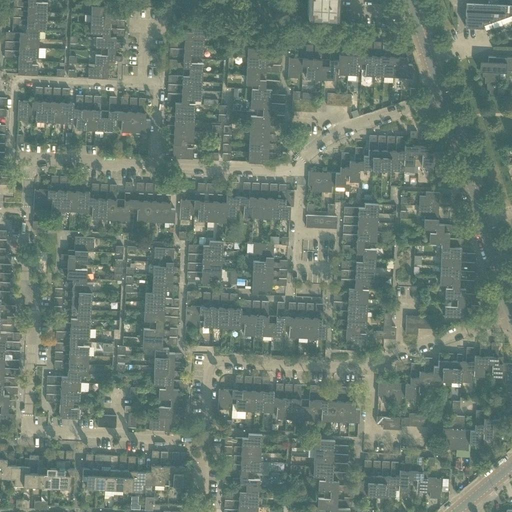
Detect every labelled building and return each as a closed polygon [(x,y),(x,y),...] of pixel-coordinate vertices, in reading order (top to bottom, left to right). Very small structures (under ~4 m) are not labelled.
[(13,0),(14,5),(14,6),(27,7),(34,7),(34,10),(47,11),(47,3),(41,2),(41,1),(41,0),(27,0),(28,1),(28,2),(21,2),(21,0),(13,0)] [(91,0),(92,4),(91,5),(104,6),(104,10),(111,11),(111,10),(111,6),(118,6),(118,8),(118,9),(125,9),(125,8),(125,2),(111,2),(111,1),(111,0),(105,0),(91,0)] [(309,0),(309,13),(334,14),(334,0),(309,0)] [(465,27),(486,28),(485,24),(484,24),(485,4),(466,3),(465,27)] [(485,24),(486,28),(511,29),(511,4),(485,4),(484,24),(485,24)] [(91,13),(91,14),(104,15),(104,19),(110,20),(110,19),(110,15),(117,16),(117,17),(117,18),(125,18),(125,17),(125,11),(111,11),(104,10),(104,6),(91,5),(91,13)] [(13,14),(13,15),(27,16),(34,16),(34,19),(46,20),(47,11),(34,10),(34,7),(27,7),(27,10),(27,11),(21,11),(21,9),(13,8),(13,14)] [(91,22),(91,24),(104,25),(103,28),(110,29),(110,28),(110,24),(117,25),(117,26),(117,27),(124,27),(124,26),(124,24),(125,20),(110,20),(104,19),(104,15),(91,14),(91,22)] [(13,23),(13,24),(27,25),(26,29),(26,30),(39,31),(46,31),(46,30),(46,20),(34,19),(34,16),(27,16),(27,19),(27,20),(20,20),(20,18),(13,17),(13,23)] [(90,32),(90,33),(96,34),(96,36),(96,37),(109,37),(110,36),(110,33),(116,34),(116,35),(116,36),(124,36),(124,35),(124,31),(124,29),(110,29),(103,28),(104,25),(91,24),(90,32)] [(184,35),(184,39),(191,39),(192,35),(203,36),(204,26),(191,26),(191,30),(185,30),(171,30),(170,36),(178,37),(178,35),(184,35)] [(5,38),(5,39),(13,40),(13,37),(19,38),(19,41),(19,42),(26,42),(26,41),(26,37),(39,38),(39,31),(26,30),(26,32),(26,33),(20,33),(12,33),(5,32),(5,38)] [(184,44),(184,48),(191,49),(191,44),(203,45),(203,36),(192,35),(191,39),(184,39),(170,39),(170,45),(177,46),(177,44),(184,44)] [(5,47),(5,48),(12,49),(12,47),(19,47),(19,50),(19,51),(25,52),(25,50),(26,46),(39,47),(39,38),(26,37),(26,41),(26,42),(19,42),(5,42),(5,47)] [(96,46),(96,47),(102,47),(102,50),(102,51),(115,52),(115,51),(115,47),(122,48),(122,46),(122,43),(115,42),(115,41),(116,38),(109,37),(96,37),(96,46)] [(339,53),(339,60),(338,74),(347,74),(348,61),(353,61),(353,54),(348,54),(349,47),(351,48),(351,40),(345,40),(344,54),(339,53)] [(354,40),(353,54),(353,61),(348,61),(347,74),(358,75),(358,69),(362,69),(363,54),(357,54),(358,48),(360,48),(360,40),(354,40)] [(367,55),(363,54),(362,69),(366,69),(366,75),(375,76),(375,62),(371,62),(371,55),(372,41),(365,41),(365,48),(367,48),(367,55)] [(376,55),(371,55),(371,62),(375,62),(375,76),(384,76),(385,63),(380,62),(380,55),(381,42),(374,41),(374,49),(376,49),(376,55)] [(385,56),(380,55),(380,62),(385,63),(384,76),(393,77),(393,63),(389,63),(389,56),(390,42),(383,42),(383,49),(385,49),(385,56)] [(394,56),(389,56),(389,63),(393,63),(393,77),(402,77),(402,64),(398,63),(398,57),(399,42),(392,42),(392,50),(394,50),(394,56)] [(248,47),(247,56),(260,57),(260,53),(267,53),(281,54),(282,47),(274,46),(274,48),(267,48),(267,43),(260,43),(260,47),(248,47)] [(183,53),(183,57),(196,58),(197,54),(203,54),(203,45),(191,44),(191,49),(184,48),(170,48),(169,54),(177,55),(177,53),(183,53)] [(306,78),(316,78),(316,65),(312,65),(312,58),(313,44),(306,44),(306,52),(308,52),(307,58),(303,58),(303,71),(307,72),(306,78)] [(316,78),(325,79),(326,59),(321,59),(322,45),(315,44),(315,52),(317,52),(317,59),(312,58),(312,65),(316,65),(316,78)] [(326,59),(325,79),(334,79),(335,74),(338,74),(339,60),(335,60),(335,53),(337,53),(337,45),(330,45),(330,59),(326,59)] [(4,56),(4,57),(12,58),(12,56),(19,56),(18,59),(18,61),(32,61),(32,60),(32,57),(38,58),(38,57),(39,47),(26,46),(25,50),(25,52),(19,51),(4,51),(4,56)] [(403,57),(398,57),(398,63),(402,64),(402,77),(411,77),(412,64),(408,64),(408,57),(407,57),(408,50),(403,50),(403,57)] [(95,64),(95,65),(108,66),(114,66),(114,61),(118,61),(121,61),(121,60),(122,57),(115,56),(115,55),(115,52),(102,51),(101,54),(101,55),(95,55),(95,64)] [(247,56),(247,65),(260,66),(260,62),(267,62),(281,63),(281,56),(273,56),(273,58),(267,57),(267,53),(260,53),(260,57),(247,56)] [(183,66),(183,71),(202,72),(202,62),(196,62),(196,58),(183,57),(183,62),(177,62),(177,59),(169,59),(169,66),(183,66)] [(299,71),(303,71),(303,58),(289,57),(288,77),(298,77),(299,71)] [(480,61),(479,71),(483,71),(483,77),(485,77),(485,83),(487,83),(487,89),(490,89),(489,96),(497,96),(498,72),(498,70),(506,70),(511,70),(511,57),(507,58),(496,57),(488,57),(488,62),(480,61)] [(18,73),(18,75),(37,75),(37,74),(38,64),(32,64),(32,61),(18,61),(18,73)] [(247,65),(247,75),(266,76),(266,71),(281,72),(281,65),(273,64),(273,67),(266,66),(267,62),(260,62),(260,66),(247,65)] [(88,77),(88,78),(108,79),(108,78),(108,66),(95,65),(95,67),(95,68),(89,68),(88,77)] [(182,80),(182,84),(189,85),(189,80),(201,81),(202,72),(183,71),(182,75),(168,74),(168,81),(175,82),(176,79),(182,80)] [(252,84),(252,88),(265,89),(265,84),(272,85),(272,87),(280,87),(280,81),(266,80),(266,76),(247,75),(246,84),(252,84)] [(182,89),(181,93),(189,93),(189,89),(201,90),(201,81),(189,80),(189,85),(182,84),(168,84),(168,90),(175,91),(175,89),(182,89)] [(32,114),(32,115),(36,115),(36,120),(36,121),(45,122),(45,121),(46,108),(41,108),(42,102),(42,101),(42,88),(36,87),(35,94),(35,95),(37,95),(37,100),(37,102),(33,101),(32,114)] [(42,102),(41,108),(46,108),(45,121),(45,122),(54,122),(54,121),(55,108),(50,108),(51,102),(51,101),(51,88),(45,88),(44,94),(44,95),(47,95),(46,101),(46,102),(42,102)] [(51,102),(50,108),(55,108),(54,121),(54,122),(63,122),(63,121),(64,109),(59,109),(60,103),(60,102),(60,89),(53,88),(53,95),(53,96),(55,96),(55,101),(55,103),(51,102)] [(252,88),(251,97),(264,98),(264,103),(271,103),(271,98),(277,99),(277,101),(285,101),(285,95),(271,94),(271,89),(265,89),(252,88)] [(60,103),(59,109),(64,109),(63,121),(63,122),(73,123),(73,122),(73,109),(73,108),(74,103),(69,103),(69,102),(69,89),(63,89),(62,95),(62,96),(64,96),(64,102),(64,103),(60,103)] [(181,98),(181,103),(194,103),(194,99),(200,99),(201,90),(189,89),(189,93),(181,93),(167,92),(167,99),(174,100),(175,98),(181,98)] [(73,122),(73,123),(77,123),(76,128),(76,129),(86,130),(86,128),(87,116),(82,116),(82,110),(82,109),(83,96),(76,95),(76,102),(76,103),(78,103),(78,109),(78,110),(73,109),(73,122)] [(82,110),(82,116),(87,116),(86,128),(86,130),(95,130),(95,129),(95,116),(91,116),(91,110),(91,109),(92,96),(85,96),(85,102),(85,103),(87,104),(87,109),(87,110),(82,110)] [(91,110),(91,116),(95,116),(95,129),(95,130),(104,130),(104,129),(105,111),(100,111),(100,110),(101,97),(94,96),(94,103),(94,104),(96,104),(96,110),(91,110)] [(104,129),(104,130),(113,131),(113,130),(114,125),(118,125),(118,124),(118,112),(114,111),(114,105),(116,105),(116,104),(117,97),(110,97),(109,110),(109,111),(105,111),(104,129)] [(257,107),(257,111),(270,112),(270,107),(277,108),(277,110),(284,110),(285,103),(271,103),(264,103),(264,98),(251,97),(251,107),(257,107)] [(118,124),(118,125),(121,125),(121,130),(121,132),(131,132),(131,131),(131,118),(127,118),(127,112),(127,111),(128,98),(121,98),(121,104),(121,105),(123,105),(123,111),(123,112),(118,112),(118,124)] [(127,112),(127,118),(131,118),(131,131),(131,132),(140,132),(140,131),(140,118),(136,118),(136,112),(137,98),(130,98),(130,105),(130,106),(132,106),(132,112),(127,112)] [(136,112),(136,118),(140,118),(140,131),(140,132),(149,133),(149,132),(150,119),(145,119),(145,118),(146,113),(145,113),(145,112),(146,99),(139,99),(139,105),(139,106),(141,106),(141,112),(141,113),(136,112)] [(18,119),(18,120),(28,121),(28,120),(28,115),(32,115),(32,114),(33,101),(19,101),(18,119)] [(175,111),(174,116),(181,116),(181,112),(194,112),(194,103),(181,103),(175,102),(175,107),(168,107),(168,111),(175,111)] [(357,110),(350,112),(353,118),(359,116),(357,110)] [(251,115),(250,125),(262,125),(263,121),(270,121),(284,122),(284,115),(276,114),(276,117),(270,116),(270,112),(257,111),(257,115),(251,115)] [(174,120),(174,125),(181,125),(181,121),(193,121),(194,112),(181,112),(181,116),(174,116),(168,115),(168,120),(174,120)] [(174,129),(173,134),(180,134),(181,130),(193,130),(193,121),(181,121),(181,125),(174,125),(167,124),(167,129),(174,129)] [(250,125),(250,134),(262,134),(262,130),(269,130),(276,130),(276,126),(270,125),(270,121),(263,121),(262,125),(250,125)] [(173,138),(173,143),(186,143),(186,139),(192,140),(193,130),(181,130),(180,134),(173,134),(167,133),(167,138),(173,138)] [(250,134),(249,142),(262,143),(262,139),(269,139),(275,139),(276,135),(269,135),(269,130),(262,130),(262,134),(250,134)] [(404,164),(404,165),(414,165),(414,159),(418,160),(418,159),(419,146),(414,146),(414,139),(417,139),(417,132),(410,132),(410,137),(410,146),(405,145),(404,151),(405,151),(404,164)] [(418,159),(418,160),(422,160),(421,166),(432,166),(432,165),(433,152),(433,147),(428,147),(428,132),(421,132),(421,140),(423,140),(423,146),(419,146),(418,159)] [(363,156),(363,162),(364,162),(364,168),(364,169),(373,170),(373,169),(374,156),(378,156),(378,150),(374,150),(373,150),(374,143),(376,143),(376,136),(369,136),(369,141),(369,150),(368,150),(368,156),(363,156)] [(373,169),(373,170),(382,170),(382,169),(383,156),(387,157),(387,150),(383,150),(382,150),(383,144),(385,144),(385,136),(378,136),(378,150),(378,156),(374,156),(373,169)] [(382,169),(382,170),(391,170),(392,157),(396,157),(396,151),(392,151),(391,151),(392,144),(394,144),(394,137),(387,136),(387,150),(387,157),(383,156),(382,169)] [(391,170),(400,171),(400,165),(404,165),(404,164),(405,151),(404,151),(401,151),(400,151),(401,145),(403,145),(403,137),(396,137),(396,151),(396,157),(392,157),(391,170)] [(249,142),(249,152),(261,152),(261,148),(268,148),(275,149),(275,144),(269,143),(269,139),(262,139),(262,143),(249,142)] [(172,157),(172,158),(178,158),(191,159),(191,158),(192,147),(186,147),(186,143),(173,143),(172,157)] [(248,161),(248,162),(261,162),(262,162),(262,157),(274,158),(275,153),(268,153),(268,148),(261,148),(261,152),(249,152),(248,161)] [(349,180),(349,181),(358,181),(359,169),(364,169),(364,168),(364,162),(363,162),(359,162),(359,155),(361,155),(362,148),(355,148),(354,162),(349,161),(349,167),(350,167),(349,180)] [(446,153),(433,152),(432,166),(435,167),(435,172),(445,173),(446,153)] [(336,173),(335,186),(345,187),(345,181),(349,181),(349,180),(350,167),(349,167),(346,167),(345,167),(345,161),(348,161),(348,153),(341,153),(340,167),(340,173),(336,173)] [(414,165),(404,165),(404,174),(417,174),(418,166),(418,160),(414,159),(414,165)] [(308,177),(308,185),(312,185),(312,191),(322,192),(323,172),(308,171),(308,177)] [(323,172),(322,192),(331,192),(331,186),(335,186),(336,173),(323,172)] [(48,202),(48,203),(52,204),(52,209),(52,210),(61,210),(61,209),(62,197),(57,196),(58,191),(58,190),(58,176),(51,176),(51,182),(51,183),(54,184),(53,189),(53,190),(49,190),(48,202)] [(58,191),(57,196),(62,197),(61,209),(61,210),(70,211),(70,210),(71,197),(66,197),(66,191),(66,190),(67,177),(60,177),(60,183),(60,184),(62,184),(62,190),(62,191),(58,191)] [(66,191),(66,197),(71,197),(70,210),(70,211),(79,211),(79,210),(80,197),(75,197),(75,191),(76,177),(69,177),(69,183),(69,184),(71,184),(71,190),(71,191),(66,191)] [(75,191),(75,197),(80,197),(79,210),(79,211),(88,212),(88,211),(89,198),(89,197),(89,192),(84,192),(84,191),(85,184),(85,183),(85,178),(78,177),(78,184),(78,185),(80,185),(80,191),(80,192),(75,191)] [(227,195),(226,201),(226,215),(235,216),(235,210),(240,210),(240,196),(236,196),(236,189),(238,189),(239,182),(232,182),(231,195),(227,195)] [(245,196),(240,196),(240,210),(244,210),(243,216),(253,216),(254,203),(249,203),(250,196),(250,182),(243,182),(243,190),(245,190),(245,196)] [(254,197),(250,196),(249,203),(254,203),(253,216),(262,217),(262,204),(258,203),(258,197),(259,183),(252,182),(252,190),(254,190),(254,197)] [(263,197),(258,197),(258,203),(262,204),(262,217),(271,217),(271,204),(267,204),(267,197),(268,183),(261,183),(261,191),(263,191),(263,197)] [(272,197),(267,197),(267,204),(271,204),(271,217),(280,218),(281,205),(276,204),(276,198),(277,184),(270,183),(270,191),(272,191),(272,197)] [(88,211),(88,212),(92,212),(92,217),(91,218),(101,218),(101,217),(102,205),(98,204),(98,199),(98,198),(98,184),(92,184),(91,191),(93,192),(93,197),(93,198),(89,198),(88,211)] [(98,199),(98,204),(102,205),(101,217),(101,218),(111,219),(111,218),(111,205),(107,205),(107,199),(107,198),(108,185),(101,184),(100,191),(100,192),(102,192),(102,198),(102,199),(98,199)] [(281,198),(276,198),(276,204),(281,205),(280,218),(289,218),(290,205),(293,205),(294,190),(286,190),(286,184),(279,184),(279,191),(281,191),(281,198)] [(107,199),(107,205),(111,205),(111,218),(111,219),(120,219),(120,218),(120,205),(116,205),(116,199),(117,185),(110,185),(110,192),(109,192),(112,192),(112,198),(112,199),(107,199)] [(34,208),(34,209),(44,209),(44,208),(44,203),(48,203),(48,202),(49,190),(35,189),(34,207),(34,208)] [(420,196),(419,205),(439,206),(439,192),(426,192),(426,196),(420,196)] [(116,199),(116,205),(120,205),(120,218),(120,219),(129,220),(129,219),(129,213),(133,213),(133,200),(129,200),(129,199),(129,193),(125,193),(125,199),(125,200),(116,199)] [(198,220),(208,220),(208,207),(204,207),(204,201),(204,194),(200,193),(200,200),(195,200),(194,213),(198,213),(198,220)] [(133,200),(133,213),(137,213),(136,219),(136,220),(146,220),(147,207),(143,207),(143,201),(143,200),(143,194),(139,194),(138,200),(138,201),(133,200)] [(143,201),(143,207),(147,207),(146,220),(155,221),(155,220),(156,208),(152,207),(152,201),(152,200),(152,194),(148,194),(147,200),(147,201),(143,201)] [(208,220),(217,221),(217,208),(213,207),(213,201),(213,194),(209,194),(209,201),(204,201),(204,207),(208,207),(208,220)] [(217,208),(217,221),(226,221),(226,215),(226,201),(222,201),(222,195),(218,194),(218,201),(213,201),(213,207),(217,208)] [(152,201),(152,207),(156,208),(155,220),(155,221),(164,221),(165,208),(161,208),(161,202),(161,201),(161,195),(157,195),(156,201),(152,201)] [(161,202),(161,208),(165,208),(164,221),(174,222),(174,221),(174,209),(170,208),(170,195),(166,195),(165,201),(165,202),(161,202)] [(190,213),(194,213),(195,200),(181,200),(180,219),(190,219),(190,213)] [(359,212),(358,216),(365,217),(365,212),(378,213),(378,203),(365,203),(365,207),(359,207),(345,207),(344,213),(352,214),(352,212),(359,212)] [(423,215),(423,219),(438,220),(439,206),(419,205),(419,215),(423,215)] [(358,221),(358,225),(364,226),(365,221),(377,222),(378,213),(365,212),(365,217),(358,216),(344,216),(344,223),(351,223),(352,221),(358,221)] [(430,229),(430,233),(443,233),(444,229),(450,229),(450,232),(458,232),(458,225),(444,225),(444,224),(438,224),(438,220),(423,219),(422,228),(430,229)] [(358,230),(358,234),(364,235),(364,230),(377,231),(377,222),(365,221),(364,226),(358,225),(344,225),(343,232),(351,232),(351,230),(358,230)] [(357,239),(357,244),(370,244),(370,240),(377,240),(377,231),(364,230),(364,235),(358,234),(343,234),(343,241),(351,241),(351,239),(357,239)] [(442,243),(441,247),(449,247),(449,243),(455,243),(455,245),(463,246),(463,239),(449,238),(449,234),(443,233),(430,233),(429,242),(442,243)] [(75,237),(75,250),(88,251),(88,247),(94,248),(95,238),(75,237)] [(203,250),(202,254),(209,254),(210,250),(222,250),(223,241),(221,241),(209,240),(209,245),(189,244),(189,251),(196,251),(196,249),(203,250)] [(260,253),(260,257),(273,257),(274,243),(255,243),(254,252),(260,253)] [(357,253),(356,257),(376,258),(376,248),(370,248),(370,244),(357,244),(357,248),(350,248),(351,245),(343,245),(342,252),(357,253)] [(441,247),(441,256),(454,257),(454,261),(460,262),(461,257),(467,258),(467,260),(475,260),(475,254),(461,253),(461,248),(449,247),(441,247)] [(155,248),(154,258),(160,258),(160,262),(166,262),(173,262),(174,249),(172,249),(155,248)] [(68,259),(68,263),(80,264),(80,260),(88,260),(88,251),(75,250),(69,250),(68,254),(61,254),(61,259),(68,259)] [(202,259),(202,263),(209,263),(209,259),(222,259),(222,250),(210,250),(209,254),(202,254),(189,253),(188,260),(196,260),(196,258),(202,259)] [(441,256),(441,265),(454,266),(453,271),(460,271),(460,266),(466,267),(466,269),(474,269),(475,262),(460,262),(454,261),(454,257),(441,256)] [(254,260),(253,270),(266,270),(266,266),(273,266),(286,267),(287,261),(279,260),(279,262),(273,262),(273,257),(260,257),(260,261),(254,260)] [(356,266),(356,271),(362,271),(362,266),(375,267),(376,258),(356,257),(356,262),(342,261),(342,268),(349,268),(349,266),(356,266)] [(202,267),(202,272),(209,272),(209,268),(222,268),(222,259),(209,259),(209,263),(202,263),(188,262),(188,269),(195,269),(195,267),(202,267)] [(153,266),(153,275),(166,276),(167,272),(172,272),(179,273),(180,268),(173,267),(173,262),(166,262),(160,262),(159,266),(153,266)] [(0,268),(3,269),(3,271),(11,271),(11,264),(0,263),(0,268)] [(67,277),(73,278),(73,277),(87,278),(87,268),(80,268),(80,264),(68,263),(68,268),(61,268),(60,272),(67,273),(67,277)] [(441,265),(440,274),(453,275),(453,280),(459,280),(460,275),(466,276),(466,278),(474,278),(474,272),(460,271),(453,271),(453,266),(441,265)] [(253,270),(253,279),(265,279),(266,275),(272,275),(286,276),(286,269),(279,269),(279,271),(273,271),(273,266),(266,266),(266,270),(253,270)] [(356,275),(355,280),(362,280),(362,275),(375,276),(375,267),(362,266),(362,271),(356,271),(341,270),(341,277),(349,277),(349,275),(356,275)] [(209,272),(202,272),(188,271),(187,278),(195,278),(195,276),(201,277),(201,281),(215,282),(215,278),(221,278),(222,268),(209,268),(209,272)] [(0,277),(3,277),(3,280),(10,280),(11,273),(0,272),(0,277)] [(153,275),(152,284),(153,284),(166,285),(166,281),(172,281),(179,282),(179,277),(172,277),(172,272),(167,272),(166,276),(153,275)] [(446,284),(446,288),(459,288),(459,284),(465,285),(465,287),(474,287),(474,281),(459,280),(453,280),(453,275),(440,274),(440,284),(446,284)] [(253,279),(252,288),(253,288),(259,288),(272,289),(272,285),(285,285),(286,285),(286,278),(279,278),(279,280),(272,280),(272,275),(266,275),(265,279),(253,279)] [(355,284),(355,289),(368,290),(368,285),(374,286),(375,276),(362,275),(362,280),(355,280),(341,279),(341,286),(348,286),(349,284),(355,284)] [(66,286),(72,287),(79,287),(79,292),(92,292),(92,282),(87,282),(87,278),(73,277),(73,278),(73,282),(66,282),(66,286)] [(152,284),(152,293),(165,293),(165,290),(171,291),(172,290),(178,291),(179,286),(172,285),(172,281),(166,281),(166,285),(153,284),(152,284)] [(66,295),(72,296),(78,296),(78,300),(91,301),(92,292),(79,292),(79,287),(72,287),(72,291),(66,291),(66,295)] [(451,298),(451,302),(464,303),(464,298),(471,298),(471,300),(479,301),(479,294),(465,293),(465,289),(459,288),(446,288),(445,298),(451,298)] [(348,298),(348,302),(355,302),(355,298),(368,298),(368,290),(355,289),(349,289),(349,293),(334,292),(334,299),(342,300),(342,297),(348,298)] [(145,292),(145,301),(145,302),(159,302),(158,307),(164,307),(165,303),(171,303),(171,306),(178,306),(179,299),(178,299),(165,298),(164,298),(165,295),(165,294),(165,293),(152,293),(145,292)] [(203,326),(213,327),(214,314),(209,313),(209,307),(210,292),(203,292),(203,300),(205,300),(205,307),(200,307),(199,320),(203,320),(203,326)] [(213,327),(222,327),(223,314),(218,314),(218,307),(219,293),(213,292),(212,300),(214,300),(214,307),(209,307),(209,313),(214,314),(213,327)] [(222,327),(231,327),(232,314),(227,314),(228,308),(228,293),(221,293),(221,301),(223,301),(223,307),(218,307),(218,314),(223,314),(222,327)] [(231,327),(240,328),(241,314),(241,308),(237,308),(237,293),(231,293),(230,301),(232,301),(232,308),(228,308),(227,314),(232,314),(231,327)] [(65,304),(72,305),(78,305),(78,309),(91,310),(91,301),(78,300),(78,296),(72,296),(72,300),(65,300),(65,304)] [(348,306),(348,311),(354,311),(354,307),(367,307),(368,298),(355,298),(355,302),(348,302),(334,301),(333,308),(341,308),(341,306),(348,306)] [(0,314),(1,309),(7,309),(7,312),(15,312),(15,305),(1,305),(1,300),(0,300),(0,314)] [(244,334),(254,334),(254,321),(250,321),(250,314),(251,301),(244,300),(244,308),(245,308),(245,314),(241,314),(240,328),(244,328),(244,334)] [(145,301),(144,311),(145,311),(158,312),(158,316),(164,316),(164,312),(170,312),(170,314),(171,314),(178,315),(178,308),(165,307),(164,307),(158,307),(159,302),(145,302),(145,301)] [(254,334),(263,335),(263,322),(259,321),(259,315),(260,301),(253,301),(253,308),(255,308),(255,315),(250,314),(250,321),(254,321),(254,334)] [(263,335),(272,335),(272,316),(268,316),(269,301),(262,301),(262,309),(264,309),(264,315),(259,315),(259,321),(263,322),(263,335)] [(281,329),(285,330),(285,316),(281,316),(281,310),(284,310),(284,302),(278,302),(277,316),(272,316),(272,335),(281,336),(281,329)] [(289,336),(298,337),(299,323),(295,323),(295,317),(296,302),(289,302),(288,310),(290,310),(290,316),(285,316),(285,330),(289,330),(289,336)] [(464,303),(451,302),(451,306),(445,306),(444,316),(463,317),(464,312),(478,312),(479,306),(470,305),(470,308),(464,307),(464,303)] [(298,337),(307,337),(308,324),(304,324),(304,317),(305,303),(298,303),(298,310),(300,311),(299,317),(295,317),(295,323),(299,323),(298,337)] [(307,337),(317,337),(317,324),(313,324),(313,317),(314,303),(307,303),(306,311),(309,311),(308,317),(304,317),(304,324),(308,324),(307,337)] [(317,324),(317,337),(326,338),(326,325),(322,324),(322,318),(323,304),(316,303),(316,311),(318,311),(318,318),(313,317),(313,324),(317,324)] [(78,314),(77,318),(90,319),(91,310),(78,309),(78,305),(72,305),(71,309),(65,309),(64,313),(71,314),(78,314)] [(195,320),(199,320),(200,307),(186,306),(185,325),(195,326),(195,320)] [(347,316),(347,320),(354,320),(354,316),(367,316),(367,307),(354,307),(354,311),(348,311),(341,311),(340,315),(347,316)] [(144,311),(144,321),(150,321),(150,325),(163,325),(164,321),(170,321),(170,323),(171,323),(177,324),(178,317),(164,316),(158,316),(158,312),(145,311),(144,311)] [(383,326),(390,326),(391,326),(392,313),(384,313),(383,326)] [(0,322),(14,324),(15,317),(7,316),(6,319),(0,319),(0,314),(0,322)] [(347,325),(346,329),(360,330),(360,326),(366,326),(367,316),(354,316),(354,320),(347,320),(340,320),(340,324),(347,325)] [(70,328),(70,332),(77,332),(77,328),(90,329),(90,319),(77,318),(71,318),(71,323),(56,322),(56,329),(64,330),(64,327),(70,328)] [(144,328),(143,337),(157,338),(157,334),(163,335),(177,335),(177,328),(171,328),(170,328),(169,330),(164,330),(163,330),(163,325),(150,325),(149,328),(144,328)] [(70,336),(70,341),(83,341),(84,337),(90,338),(90,329),(77,328),(77,332),(70,332),(56,331),(56,338),(63,338),(63,336),(70,336)] [(360,330),(346,329),(346,343),(366,344),(366,334),(359,334),(360,330)] [(0,340),(5,341),(6,337),(12,337),(12,339),(20,340),(20,333),(6,332),(6,331),(0,331),(0,340)] [(143,337),(143,347),(155,348),(155,347),(162,348),(162,343),(163,343),(176,344),(177,337),(169,337),(169,339),(163,339),(163,335),(157,334),(157,338),(143,337)] [(0,349),(5,350),(5,346),(12,346),(12,348),(20,349),(20,342),(5,341),(0,340),(0,349)] [(55,349),(69,350),(76,350),(76,355),(89,356),(89,346),(83,345),(83,341),(70,341),(70,346),(63,345),(63,343),(56,343),(55,349)] [(475,355),(474,362),(475,362),(474,376),(484,376),(484,370),(488,370),(489,356),(484,356),(484,349),(487,350),(487,342),(480,342),(479,356),(475,355)] [(493,357),(489,356),(488,370),(492,371),(492,377),(502,377),(502,363),(503,364),(503,357),(498,357),(498,343),(492,342),(491,350),(493,350),(493,357)] [(103,343),(102,351),(112,352),(112,344),(103,343)] [(155,348),(154,357),(155,357),(168,357),(168,362),(174,362),(174,358),(175,358),(181,358),(181,354),(177,353),(176,353),(175,353),(174,353),(168,353),(168,348),(162,348),(155,347),(155,348)] [(466,347),(466,361),(465,368),(461,368),(460,381),(470,381),(470,376),(474,376),(475,362),(474,362),(470,362),(470,355),(473,355),(473,347),(466,347)] [(0,358),(5,359),(5,355),(12,355),(12,357),(19,357),(19,351),(5,350),(0,349),(0,358)] [(55,358),(69,359),(75,359),(75,364),(88,365),(89,356),(76,355),(76,350),(69,350),(69,355),(63,354),(63,352),(55,352),(55,358)] [(434,366),(434,372),(433,380),(442,380),(443,367),(447,367),(447,360),(443,360),(443,353),(439,353),(438,366),(434,366)] [(448,354),(447,360),(447,367),(443,367),(442,380),(451,381),(452,367),(456,367),(457,361),(452,361),(453,354),(448,354)] [(451,381),(451,387),(460,387),(460,381),(461,368),(465,368),(466,361),(461,361),(461,354),(457,354),(457,361),(456,367),(452,367),(451,381)] [(154,357),(154,366),(167,366),(167,371),(173,371),(173,367),(174,367),(180,367),(181,362),(174,362),(168,362),(168,357),(155,357),(154,357)] [(0,367),(4,368),(4,363),(11,364),(11,366),(19,366),(19,360),(5,359),(0,358),(0,367)] [(419,372),(419,377),(419,391),(429,392),(429,379),(433,380),(434,372),(429,372),(429,366),(432,366),(432,358),(425,358),(424,372),(419,372)] [(69,368),(68,372),(81,373),(88,374),(88,365),(75,364),(75,359),(69,359),(69,364),(62,363),(62,361),(55,361),(54,367),(69,368)] [(410,383),(406,383),(405,396),(415,397),(415,391),(419,391),(419,377),(414,377),(415,371),(417,371),(417,363),(411,363),(410,377),(410,383)] [(511,363),(503,364),(502,363),(502,377),(505,377),(505,383),(511,383),(511,363)] [(154,366),(153,375),(167,376),(167,380),(173,380),(173,376),(174,376),(180,376),(180,371),(174,371),(173,371),(167,371),(167,366),(154,366)] [(0,376),(4,377),(4,373),(11,373),(11,375),(18,375),(19,368),(4,368),(0,367),(0,376)] [(61,381),(61,385),(67,386),(68,381),(81,382),(81,373),(68,372),(68,376),(62,376),(47,376),(47,382),(55,383),(55,380),(61,381)] [(159,385),(159,388),(173,389),(173,384),(179,385),(179,387),(187,387),(187,381),(173,380),(167,380),(167,376),(153,375),(153,385),(159,385)] [(236,409),(245,410),(246,396),(241,396),(242,390),(242,376),(236,375),(235,383),(237,383),(237,390),(233,390),(232,403),(236,403),(236,409)] [(0,385),(4,386),(4,381),(10,382),(10,384),(18,384),(18,377),(4,377),(0,376),(0,385)] [(245,410),(254,410),(255,397),(251,397),(251,390),(252,376),(245,376),(244,383),(247,384),(246,390),(242,390),(241,396),(246,396),(245,410)] [(254,410),(263,411),(264,397),(260,397),(260,391),(261,377),(254,376),(253,384),(256,384),(255,391),(251,390),(251,397),(255,397),(254,410)] [(263,411),(272,411),(273,398),(273,392),(269,391),(269,377),(262,377),(262,384),(265,385),(264,391),(260,391),(260,397),(264,397),(263,411)] [(61,390),(61,394),(67,395),(67,390),(80,391),(81,382),(68,381),(67,386),(61,385),(47,385),(47,391),(54,392),(54,390),(61,390)] [(382,401),(391,402),(392,382),(378,382),(377,395),(382,395),(382,401)] [(392,382),(391,402),(401,402),(401,396),(405,396),(406,383),(392,382)] [(276,417),(286,418),(286,405),(282,405),(282,398),(283,384),(276,384),(276,391),(278,391),(278,399),(273,398),(272,411),(277,412),(276,417)] [(286,418),(295,418),(296,405),(291,405),(291,399),(292,384),(285,384),(285,392),(287,392),(287,399),(282,398),(282,405),(286,405),(286,418)] [(295,418),(304,419),(304,406),(300,405),(300,399),(301,385),(294,384),(294,392),(296,392),(296,399),(291,399),(291,405),(296,405),(295,418)] [(0,395),(8,396),(8,395),(3,395),(3,391),(9,391),(9,393),(18,394),(18,387),(4,386),(0,385),(0,395)] [(314,413),(318,413),(318,400),(314,400),(314,393),(316,393),(317,386),(310,385),(309,400),(300,399),(300,405),(304,406),(304,419),(313,419),(314,413)] [(321,420),(331,420),(331,407),(327,407),(327,401),(328,386),(321,386),(321,393),(323,394),(323,400),(318,400),(318,413),(322,413),(321,420)] [(331,420),(340,421),(341,407),(336,407),(336,401),(337,387),(330,386),(330,394),(332,394),(332,401),(327,401),(327,407),(331,407),(331,420)] [(340,421),(349,421),(349,408),(345,408),(345,401),(346,387),(339,387),(339,394),(341,394),(341,401),(336,401),(336,407),(341,407),(340,421)] [(349,408),(349,421),(358,422),(359,408),(354,408),(355,402),(354,402),(355,387),(348,387),(348,395),(350,395),(350,402),(345,401),(345,408),(349,408)] [(159,388),(158,398),(164,399),(164,402),(178,403),(178,398),(185,399),(185,394),(179,394),(179,393),(179,389),(173,389),(159,388)] [(228,403),(232,403),(233,390),(219,389),(218,408),(228,409),(228,403)] [(60,399),(60,403),(73,404),(74,400),(80,400),(80,391),(67,390),(67,395),(61,394),(46,394),(46,400),(54,401),(54,399),(60,399)] [(0,408),(8,409),(8,405),(15,405),(15,400),(8,400),(8,396),(0,395),(0,408)] [(158,406),(158,415),(171,416),(171,417),(177,417),(178,412),(184,412),(184,408),(177,408),(178,403),(164,402),(164,406),(158,406)] [(73,404),(60,403),(59,417),(79,418),(79,408),(73,408),(73,404)] [(484,419),(484,425),(484,439),(493,439),(494,427),(498,427),(499,420),(494,419),(494,413),(496,413),(496,405),(490,405),(489,419),(484,419)] [(0,422),(1,423),(7,423),(7,418),(14,419),(14,414),(8,414),(8,409),(0,408),(0,422)] [(475,431),(471,430),(470,444),(480,444),(480,438),(484,439),(484,425),(480,425),(481,418),(483,419),(483,411),(476,410),(475,425),(475,431)] [(136,412),(129,412),(128,425),(136,426),(136,412)] [(150,419),(149,429),(170,430),(171,417),(171,416),(158,415),(158,419),(150,419)] [(447,449),(456,449),(457,430),(443,429),(443,443),(447,443),(447,449)] [(457,430),(456,449),(466,450),(466,444),(470,444),(471,430),(457,430)] [(235,438),(235,443),(241,443),(241,447),(247,448),(248,443),(261,444),(261,437),(261,434),(249,434),(248,433),(248,437),(248,438),(242,438),(235,438)] [(315,439),(314,449),(328,449),(327,454),(334,454),(334,450),(340,450),(340,452),(348,453),(348,446),(334,445),(334,440),(315,439)] [(234,447),(234,452),(241,452),(241,456),(247,457),(247,452),(260,453),(261,444),(248,443),(247,448),(241,447),(234,447)] [(0,456),(0,464),(2,464),(1,478),(10,478),(11,465),(6,465),(7,459),(6,459),(7,450),(7,445),(0,444),(0,447),(0,452),(2,452),(2,457),(0,456)] [(314,449),(314,458),(327,458),(327,463),(333,463),(333,459),(339,459),(339,461),(348,462),(348,455),(334,454),(327,454),(328,449),(314,449)] [(146,471),(145,484),(155,484),(155,471),(160,471),(160,465),(155,465),(156,459),(158,459),(158,451),(152,451),(151,457),(151,465),(150,471),(146,471)] [(155,471),(155,484),(168,485),(169,466),(164,465),(165,459),(167,459),(167,452),(161,451),(160,465),(160,471),(155,471)] [(169,466),(168,485),(181,486),(182,472),(178,472),(178,466),(179,452),(172,452),(172,459),(174,460),(173,466),(169,466)] [(178,466),(178,472),(182,472),(181,486),(191,486),(192,467),(187,466),(187,460),(188,453),(181,452),(181,460),(183,460),(182,466),(178,466)] [(234,456),(234,460),(240,461),(240,465),(246,466),(247,461),(260,462),(260,453),(247,452),(247,457),(241,456),(234,456)] [(82,468),(82,475),(87,475),(86,488),(95,488),(96,475),(92,475),(92,468),(93,454),(86,454),(85,462),(88,462),(87,468),(82,468)] [(20,466),(20,472),(25,472),(24,485),(33,486),(34,472),(37,472),(38,460),(38,456),(29,455),(29,458),(25,458),(24,466),(20,466)] [(92,468),(92,475),(96,475),(95,488),(104,488),(105,476),(109,476),(109,469),(110,469),(110,455),(102,455),(95,455),(95,462),(97,462),(96,469),(92,468)] [(105,476),(104,488),(113,489),(114,476),(118,477),(119,470),(114,469),(115,463),(117,463),(117,456),(111,455),(110,455),(110,469),(109,469),(109,476),(105,476)] [(114,476),(113,489),(122,489),(123,477),(127,477),(128,470),(123,470),(124,464),(126,464),(126,456),(119,456),(119,470),(118,477),(114,476)] [(123,477),(122,489),(131,490),(132,477),(136,477),(137,471),(132,470),(133,464),(135,464),(135,456),(128,456),(128,470),(127,477),(123,477)] [(132,477),(131,490),(141,490),(141,484),(145,484),(146,471),(141,471),(142,464),(144,465),(144,457),(137,457),(137,471),(136,477),(132,477)] [(409,485),(413,485),(414,471),(409,471),(409,464),(412,464),(412,457),(405,457),(405,471),(399,470),(399,477),(400,477),(399,490),(409,491),(409,485)] [(416,491),(426,492),(427,478),(428,472),(423,472),(424,457),(417,457),(416,464),(419,465),(418,472),(414,471),(413,485),(417,485),(416,491)] [(314,458),(313,467),(327,467),(326,472),(333,472),(333,468),(339,468),(339,470),(347,471),(348,464),(333,463),(327,463),(327,458),(314,458)] [(11,465),(10,478),(14,479),(14,485),(24,485),(25,472),(20,472),(20,466),(20,459),(16,459),(15,466),(11,465)] [(34,472),(33,486),(42,486),(42,473),(47,473),(47,467),(42,467),(43,460),(38,460),(37,472),(34,472)] [(358,494),(367,494),(368,482),(372,482),(373,475),(368,475),(369,468),(371,468),(371,461),(365,460),(363,481),(359,481),(358,494)] [(42,473),(42,486),(51,486),(52,473),(56,473),(57,468),(56,467),(52,467),(51,467),(51,461),(47,461),(47,467),(47,473),(42,473)] [(52,473),(51,486),(60,487),(61,474),(65,474),(65,468),(66,462),(65,462),(60,462),(60,461),(56,461),(56,467),(57,468),(56,473),(52,473)] [(233,465),(233,469),(240,470),(240,474),(253,475),(253,471),(259,471),(260,462),(247,461),(246,466),(240,465),(233,465)] [(367,494),(376,495),(377,482),(381,482),(382,476),(377,475),(378,469),(380,469),(380,461),(374,461),(373,475),(372,482),(368,482),(367,494)] [(376,495),(385,495),(386,483),(390,483),(391,476),(386,476),(387,469),(389,469),(389,462),(383,461),(382,476),(381,482),(377,482),(376,495)] [(61,474),(60,487),(69,487),(69,475),(74,475),(74,468),(69,468),(70,462),(66,462),(65,468),(65,474),(61,474)] [(253,471),(253,475),(267,476),(268,462),(260,462),(259,471),(253,471)] [(395,490),(399,490),(400,477),(399,477),(395,476),(396,470),(398,470),(398,462),(391,462),(391,476),(390,483),(386,483),(385,495),(395,496),(395,490)] [(309,466),(309,475),(313,476),(319,476),(319,480),(332,480),(333,477),(339,477),(338,479),(347,480),(347,473),(333,472),(326,472),(327,467),(313,467),(309,466)] [(233,479),(233,483),(239,483),(239,488),(259,489),(259,479),(253,479),(253,475),(240,474),(240,479),(233,479)] [(427,478),(426,492),(430,492),(430,498),(440,498),(441,479),(427,478)] [(325,490),(324,494),(338,495),(338,491),(345,491),(345,493),(352,493),(353,487),(338,486),(338,481),(332,481),(332,480),(319,480),(318,490),(325,490)] [(225,491),(224,498),(232,499),(232,497),(239,497),(238,502),(245,502),(245,497),(258,498),(259,489),(239,488),(239,492),(225,491)] [(317,508),(331,509),(337,509),(337,504),(352,505),(352,498),(344,498),(344,500),(337,499),(338,495),(324,494),(324,498),(318,498),(317,508)] [(224,501),(224,507),(232,508),(232,505),(238,506),(238,510),(244,511),(244,506),(258,507),(258,498),(245,497),(245,502),(238,502),(224,501)]
